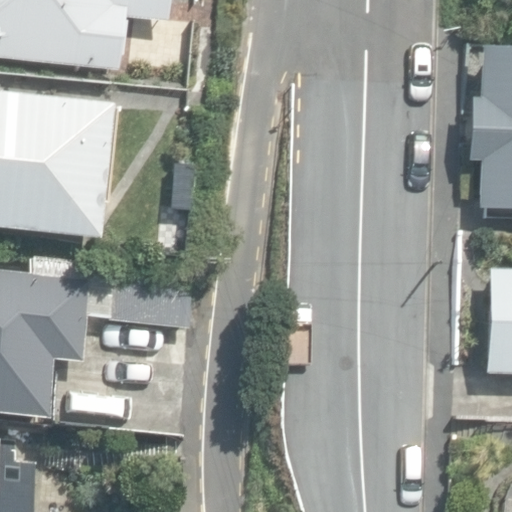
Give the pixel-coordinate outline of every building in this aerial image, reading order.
[(0,0),(0,57),(117,70),(123,0),(126,0),(165,4),(164,0),(0,0)] [(476,209),(511,209),(511,47),(478,46),(476,97),(469,97),(467,161),(477,161),(476,209)] [(0,220),(93,229),(106,95),(0,84),(0,220)] [(0,411),(43,417),(50,358),(80,361),(85,315),(106,317),(106,320),(187,329),(193,275),(30,257),(28,272),(0,268),(0,411)] [(511,269),(486,269),(483,374),(511,374),(511,269)] [(459,416),(511,415),(511,376),(459,376),(459,416)] [(0,511),(22,511),(28,455),(7,453),(9,434),(0,432),(0,511)]
